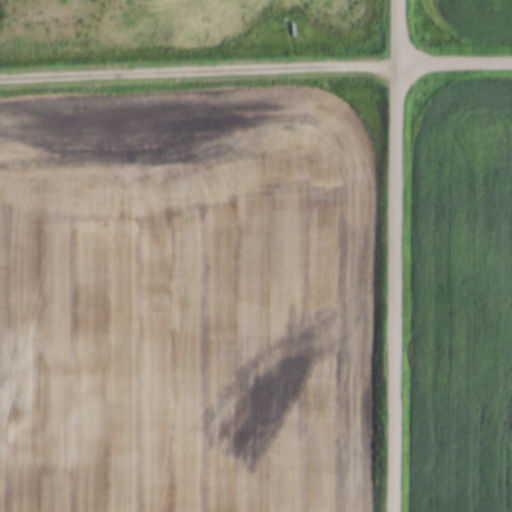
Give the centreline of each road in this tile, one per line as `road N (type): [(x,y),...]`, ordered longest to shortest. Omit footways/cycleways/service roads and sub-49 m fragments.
road 1 (residential): [(393,511),(397,0)]
road 2 (track): [(397,62),(0,75)]
